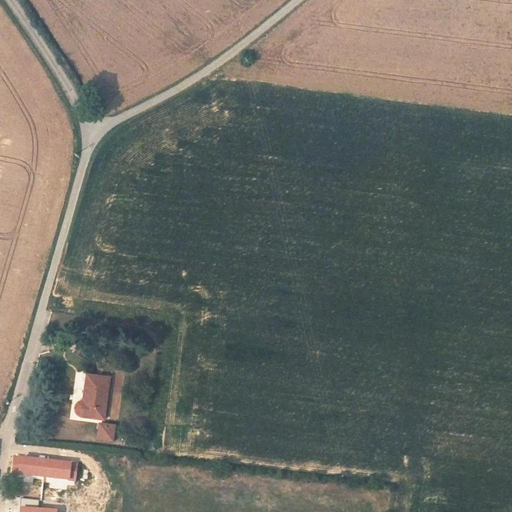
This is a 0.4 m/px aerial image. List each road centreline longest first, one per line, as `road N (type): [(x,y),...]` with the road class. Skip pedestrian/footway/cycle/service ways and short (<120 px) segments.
road 1 (residential): [(0,474),(94,130)]
road 2 (unclassified): [(94,130),(222,59),(296,0)]
road 3 (unclassified): [(94,130),(11,0)]
